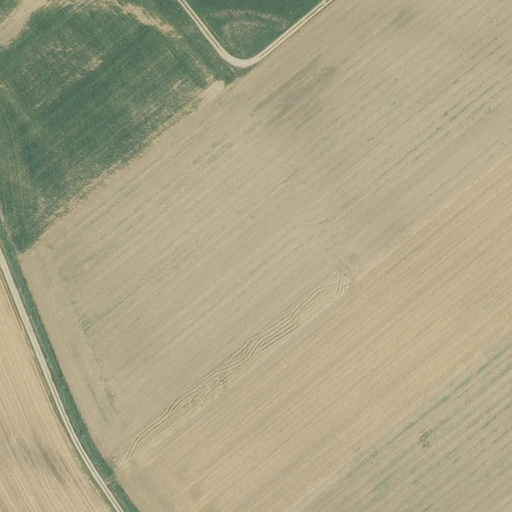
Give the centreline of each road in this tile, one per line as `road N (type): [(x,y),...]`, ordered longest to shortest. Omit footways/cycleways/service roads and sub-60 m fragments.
road 1 (track): [(121,511),(72,428),(0,250)]
road 2 (track): [(180,0),(243,72),(259,71),(343,0)]
